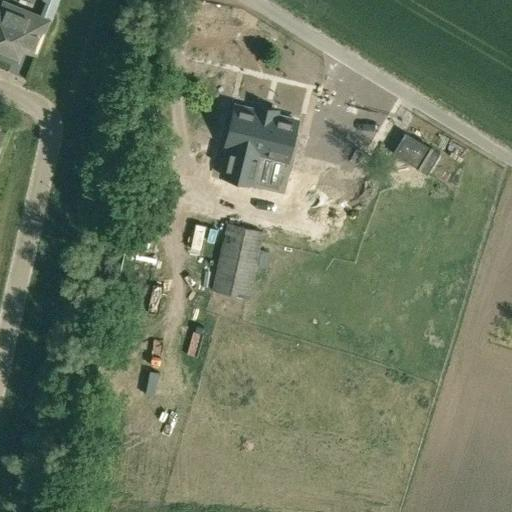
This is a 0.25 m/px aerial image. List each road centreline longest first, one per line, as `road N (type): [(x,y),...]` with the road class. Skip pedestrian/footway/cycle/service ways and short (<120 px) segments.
road 1 (unclassified): [(243,0),(511,162)]
road 2 (residential): [(0,365),(49,130),(43,112),(0,91)]
